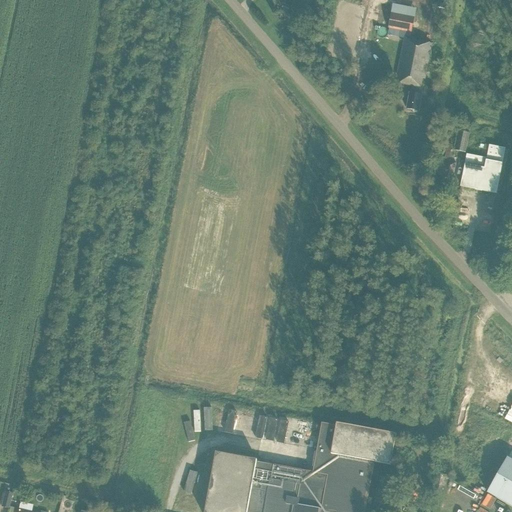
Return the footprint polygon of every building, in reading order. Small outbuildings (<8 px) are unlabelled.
[(411,32),(414,18),(392,14),(389,28),(411,32)] [(425,79),(432,44),(424,42),(424,40),(405,36),(396,83),(400,84),(412,86),(411,93),(410,93),(407,109),(413,110),(413,112),(417,112),(417,111),(419,112),(422,95),(418,95),(419,87),(421,88),(423,79),(425,79)] [(466,153),(470,133),(472,126),(472,123),(461,121),(460,123),(454,150),(466,153)] [(449,162),(452,145),(443,144),(441,158),(438,158),(437,164),(436,164),(434,174),(444,176),(444,178),(453,180),(456,163),(449,162)] [(502,164),(505,149),(489,146),(486,159),(467,155),(465,166),(461,187),(496,194),(502,164)] [(337,426),(322,423),(313,472),(257,462),(257,460),(216,453),(205,511),(365,511),(374,462),(391,465),(397,434),(337,424),(337,426)] [(262,424),(261,428),(288,434),(289,429),(262,424)] [(511,460),(507,457),(487,493),(511,506),(511,460)] [(9,508),(12,494),(5,492),(1,507),(9,508)] [(70,511),(72,504),(62,502),(59,511),(65,511),(66,510),(70,511)]
